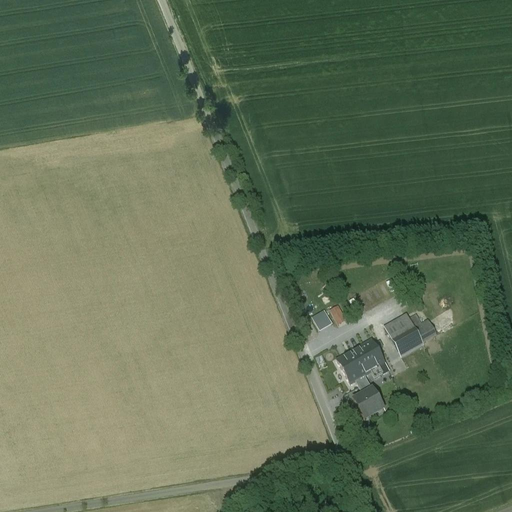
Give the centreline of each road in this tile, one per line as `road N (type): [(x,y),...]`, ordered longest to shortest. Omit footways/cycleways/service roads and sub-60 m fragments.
road 1 (unclassified): [(163,0),(346,464)]
road 2 (unclassified): [(36,511),(346,464)]
